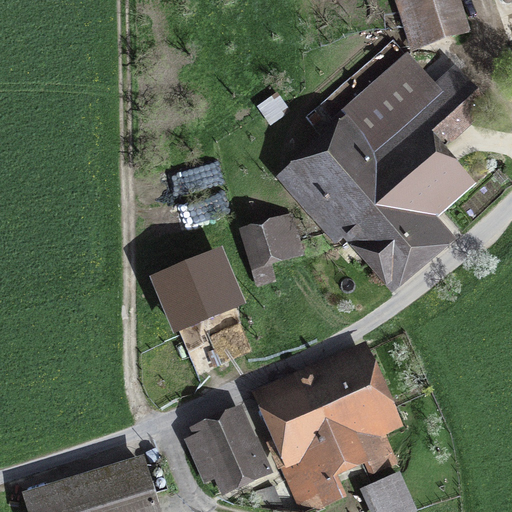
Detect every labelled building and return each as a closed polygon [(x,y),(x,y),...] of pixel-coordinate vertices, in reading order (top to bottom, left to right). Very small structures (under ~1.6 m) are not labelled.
[(450,0),(397,0),(413,47),(461,31),(450,0)] [(290,169),(297,177),(288,184),(337,240),(350,229),(352,231),(354,230),(394,276),(437,240),(416,216),(444,191),(462,175),(440,150),(486,109),(457,76),(451,76),(436,89),(408,57),(335,121),(339,127),(290,169)] [(240,232),(251,268),(300,253),(289,217),(240,232)] [(207,333),(202,321),(238,305),(218,257),(158,282),(197,375),(252,352),(239,320),(207,333)] [(329,475),(365,459),(371,473),(395,463),(377,422),(385,418),(360,362),(313,383),(265,403),(280,437),(278,444),(273,446),(302,511),(301,511),(306,511),(339,499),(329,475)] [(216,477),(222,492),(271,471),(257,441),(248,445),(235,417),(202,432),(203,434),(187,442),(205,482),(216,477)] [(156,511),(151,495),(151,494),(142,466),(26,502),(29,511),(156,511)] [(399,476),(370,488),(380,511),(411,511),(415,511),(399,476)] [(273,486),(256,492),(261,509),(281,511),(273,486)]
